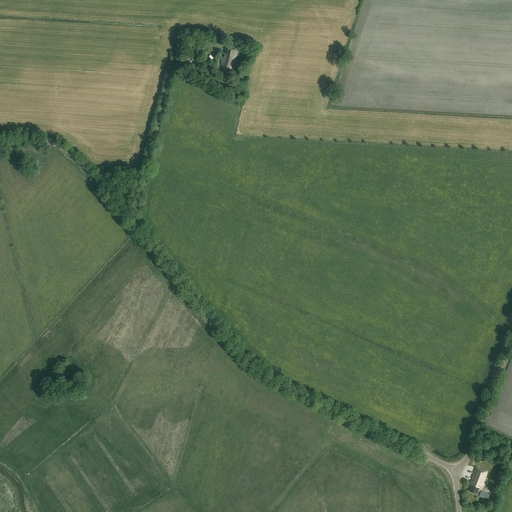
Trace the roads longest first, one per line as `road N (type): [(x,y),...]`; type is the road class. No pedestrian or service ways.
road 1 (unclassified): [(454,470),(261,371),(77,158),(44,141),(0,142)]
road 2 (track): [(129,218),(177,56),(199,48)]
road 3 (unclassified): [(454,470),(466,459),(511,334)]
